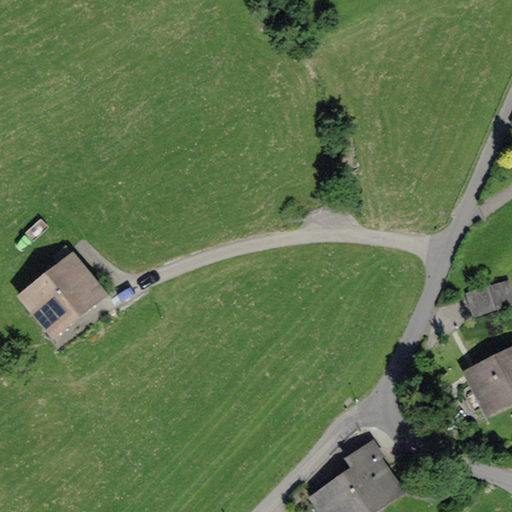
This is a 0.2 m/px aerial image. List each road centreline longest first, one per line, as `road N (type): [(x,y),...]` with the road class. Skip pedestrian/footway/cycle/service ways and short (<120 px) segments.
road 1 (residential): [(378,407),(511,102)]
road 2 (residential): [(511,482),(417,444),(378,407)]
road 3 (residential): [(271,511),(378,407)]
